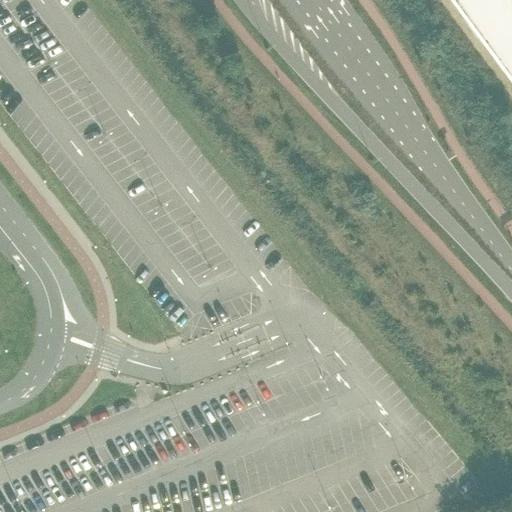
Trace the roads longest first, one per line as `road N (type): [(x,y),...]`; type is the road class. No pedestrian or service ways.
road 1 (secondary): [(248,0),(368,140),(511,288)]
road 2 (secondary): [(511,264),(311,0)]
road 3 (unclassified): [(0,402),(36,378),(64,321),(59,286),(0,211)]
